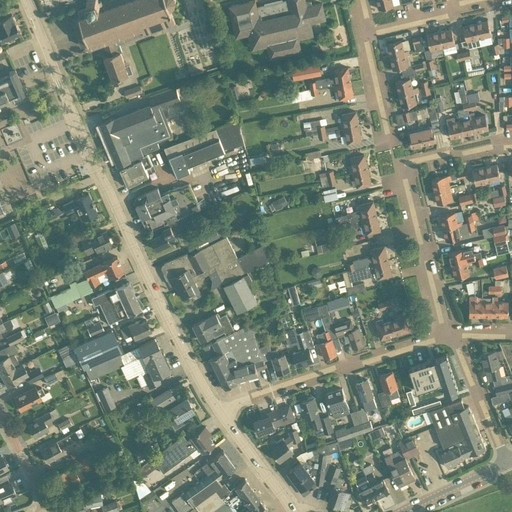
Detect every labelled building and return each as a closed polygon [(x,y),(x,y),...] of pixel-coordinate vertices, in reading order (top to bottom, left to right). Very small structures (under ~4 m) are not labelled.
[(72,19),(74,25),(78,24),(81,23),(86,38),(83,39),(80,40),(82,46),(88,43),(90,43),(92,48),(104,44),(105,49),(116,45),(119,44),(117,39),(123,37),(135,33),(142,30),(144,34),(144,35),(164,28),(175,24),(172,14),(171,13),(170,9),(175,5),(176,0),(108,0),(102,2),(101,0),(99,0),(98,0),(88,0),(89,2),(90,6),(78,11),(80,16),(79,17),(72,19)] [(255,0),(245,0),(227,4),(234,36),(247,34),(251,48),(266,45),(269,58),(301,51),(298,37),(314,34),(311,21),(326,18),(321,0),(319,0),(306,3),(305,0),(273,0),(256,4),(255,0)] [(376,0),(379,9),(393,5),(391,0),(376,0)] [(0,40),(1,42),(19,34),(14,22),(11,15),(0,20),(0,40)] [(487,20),(475,23),(479,38),(491,35),(487,20)] [(466,41),(479,38),(475,23),(463,26),(466,41)] [(451,29),(439,32),(443,46),(455,44),(451,29)] [(430,49),(443,46),(439,32),(427,35),(430,49)] [(135,33),(123,37),(124,41),(136,37),(135,33)] [(498,44),(503,43),(503,42),(510,42),(511,41),(511,34),(510,35),(510,37),(498,38),(498,44)] [(412,38),(415,52),(424,50),(421,36),(412,38)] [(387,44),(390,56),(409,52),(409,49),(404,51),(401,40),(387,44)] [(121,77),(129,75),(121,52),(122,52),(119,44),(116,45),(105,49),(108,56),(104,58),(112,80),(113,80),(115,86),(123,83),(121,77)] [(6,50),(0,52),(0,58),(8,56),(6,50)] [(409,52),(390,56),(393,69),(401,67),(402,73),(415,70),(413,64),(407,66),(405,56),(410,55),(409,52)] [(423,63),(414,64),(416,70),(427,67),(426,60),(422,61),(423,63)] [(319,64),(293,68),(294,78),(321,73),(319,64)] [(329,77),(316,79),(316,81),(317,87),(333,84),(333,85),(351,82),(349,67),(334,69),(336,78),(329,79),(329,77)] [(19,96),(19,95),(21,94),(25,93),(15,69),(11,71),(8,72),(10,75),(0,79),(0,103),(9,100),(8,98),(11,96),(13,101),(14,100),(19,96)] [(471,76),(464,78),(467,92),(474,91),(471,76)] [(396,81),(399,94),(418,89),(418,87),(413,88),(410,77),(396,81)] [(422,88),(429,86),(427,80),(420,82),(422,88)] [(351,82),(333,85),(334,91),(338,91),(339,99),(353,97),(353,96),(352,90),(352,87),(351,82)] [(140,85),(124,91),(127,97),(143,91),(140,85)] [(118,164),(146,154),(143,147),(173,135),(163,108),(181,101),(175,86),(149,97),(152,104),(114,119),(113,118),(102,123),(118,164)] [(214,86),(209,88),(212,96),(217,94),(214,86)] [(430,93),(429,86),(422,88),(423,95),(430,93)] [(464,88),(458,89),(461,102),(467,101),(464,88)] [(418,89),(399,94),(402,106),(416,103),(416,102),(418,101),(416,92),(419,92),(418,89)] [(478,92),(467,95),(469,102),(471,109),(476,108),(475,101),(480,99),(478,92)] [(511,100),(505,101),(499,101),(500,110),(505,110),(506,110),(506,106),(511,105),(511,100)] [(434,105),(428,106),(431,120),(437,118),(434,105)] [(464,108),(457,110),(460,121),(463,135),(476,132),(471,113),(469,113),(468,110),(465,111),(464,108)] [(341,129),(359,125),(356,111),(342,113),(344,121),(340,122),(341,129)] [(474,112),(471,113),(476,132),(489,129),(485,115),(475,117),(474,112)] [(451,138),(463,135),(460,121),(455,122),(454,117),(446,119),(451,138)] [(225,151),(244,143),(239,123),(238,120),(221,126),(204,132),(164,147),(176,176),(185,173),(190,171),(189,167),(225,153),(225,151)] [(311,128),(305,130),(307,135),(318,133),(326,131),(325,125),(321,126),(319,120),(310,121),(311,128)] [(341,129),(326,131),(327,135),(337,133),(338,136),(346,134),(348,143),(361,140),(359,125),(341,129)] [(432,126),(420,129),(424,144),(436,141),(432,126)] [(411,147),(424,144),(420,129),(408,132),(411,147)] [(319,139),(327,138),(327,135),(326,131),(318,133),(319,139)] [(321,156),(320,149),(305,152),(306,159),(313,158),(321,156)] [(148,153),(146,154),(118,164),(120,169),(128,186),(142,179),(142,178),(149,175),(145,167),(152,164),(148,153)] [(265,154),(250,157),(251,164),(267,161),(265,154)] [(350,172),(367,168),(364,154),(351,157),(352,165),(348,166),(350,172)] [(497,164),(484,167),(488,181),(500,179),(500,177),(498,170),(497,164)] [(476,184),(488,181),(484,167),(472,169),(476,184)] [(367,168),(350,172),(345,174),(347,180),(355,178),(357,186),(367,184),(371,183),(367,168)] [(333,170),(319,173),(321,179),(334,176),(333,170)] [(435,191),(450,188),(447,175),(436,178),(432,179),(434,190),(435,191)] [(334,176),(321,179),(322,186),(327,184),(336,182),(334,176)] [(138,204),(136,205),(142,218),(144,217),(150,229),(151,231),(162,226),(163,225),(189,213),(200,208),(198,203),(189,183),(181,187),(173,188),(161,194),(158,187),(138,197),(141,203),(138,204)] [(336,187),(322,190),(324,200),(338,197),(338,196),(340,196),(339,194),(339,192),(337,193),(336,187)] [(452,199),(450,188),(435,191),(438,203),(453,200),(452,199)] [(76,208),(81,220),(97,213),(88,193),(62,204),(66,213),(76,208)] [(471,193),(459,196),(461,204),(473,201),(471,193)] [(504,195),(492,197),(495,206),(506,204),(504,195)] [(282,197),(272,202),(276,210),(286,204),(284,201),(284,199),(282,197)] [(359,219),(376,215),(373,201),(360,204),(361,210),(355,211),(353,211),(347,213),(349,222),(359,219)] [(219,210),(216,203),(205,208),(208,215),(219,210)] [(250,210),(249,218),(257,219),(258,211),(250,210)] [(443,229),(463,224),(462,221),(457,222),(455,212),(440,215),(443,229)] [(191,218),(189,213),(163,225),(164,229),(170,226),(169,223),(182,218),(186,228),(201,222),(198,215),(191,218)] [(464,216),(466,223),(473,222),(473,221),(472,214),(464,216)] [(376,215),(359,219),(361,226),(365,225),(367,233),(380,230),(376,215)] [(165,232),(151,238),(152,240),(153,242),(156,250),(170,243),(167,237),(175,234),(186,228),(182,218),(169,223),(170,226),(164,229),(165,232)] [(475,229),(473,222),(466,223),(463,224),(443,229),(446,241),(452,239),(470,235),(469,231),(475,229)] [(14,223),(6,227),(12,239),(19,235),(14,223)] [(504,224),(492,227),(494,235),(506,232),(504,224)] [(196,246),(197,250),(202,248),(226,236),(224,230),(223,229),(221,225),(204,233),(208,240),(196,246)] [(111,245),(105,231),(90,238),(82,242),(79,235),(68,240),(73,250),(83,246),(85,249),(94,245),(97,251),(111,245)] [(204,233),(191,240),(194,247),(196,246),(208,240),(204,233)] [(494,240),(495,245),(507,242),(506,239),(508,239),(507,233),(493,236),(494,238),(494,240)] [(178,240),(175,234),(167,237),(170,243),(178,240)] [(187,252),(164,262),(168,269),(170,273),(171,276),(172,275),(172,276),(172,277),(174,280),(175,283),(176,284),(177,285),(180,291),(179,292),(181,296),(182,295),(183,298),(190,294),(191,294),(193,299),(198,297),(201,295),(198,290),(196,285),(194,281),(198,279),(207,274),(209,274),(211,277),(212,279),(212,280),(214,282),(219,279),(220,281),(221,283),(221,284),(223,283),(247,270),(271,257),(264,244),(263,245),(242,255),(237,258),(234,250),(230,243),(228,239),(226,236),(202,248),(197,250),(197,251),(195,252),(189,255),(187,252)] [(316,245),(318,253),(343,246),(345,246),(343,238),(316,245)] [(347,270),(349,270),(388,260),(384,245),(371,249),(373,257),(371,258),(370,256),(351,261),(351,263),(346,264),(347,270)] [(472,247),(463,249),(455,251),(449,252),(452,264),(452,265),(472,260),(474,260),(475,260),(473,254),(472,247)] [(69,288),(50,296),(55,307),(92,290),(90,286),(100,282),(97,276),(105,272),(108,278),(123,271),(117,257),(83,272),(86,279),(75,284),(76,285),(69,288)] [(349,270),(351,281),(370,276),(369,272),(376,270),(378,278),(392,274),(388,260),(349,270)] [(472,263),(472,260),(452,265),(455,277),(455,278),(469,274),(467,264),(472,263)] [(321,264),(325,275),(336,272),(333,261),(321,264)] [(506,265),(493,268),(495,278),(508,275),(506,265)] [(233,303),(238,312),(242,310),(257,302),(258,302),(256,298),(248,282),(252,280),(248,272),(244,274),(224,285),(226,290),(227,291),(228,293),(228,294),(233,303)] [(141,308),(135,295),(129,282),(115,288),(109,290),(109,289),(91,297),(94,305),(99,303),(108,323),(126,315),(141,308)] [(364,282),(346,287),(348,295),(353,293),(358,292),(366,290),(364,282)] [(466,283),(469,294),(474,292),(472,282),(469,283),(466,283)] [(469,296),(469,316),(482,316),(482,301),(482,296),(469,296)] [(492,301),(482,301),(482,316),(495,316),(495,296),(492,296),(492,301)] [(498,296),(495,296),(495,316),(508,316),(508,314),(508,306),(508,301),(507,301),(498,301),(498,296)] [(384,301),(387,308),(393,306),(391,299),(384,301)] [(380,310),(387,308),(384,301),(378,303),(380,310)] [(57,312),(68,308),(65,303),(55,307),(57,312)] [(326,303),(303,310),(306,321),(321,316),(329,314),(326,303)] [(55,311),(44,316),(48,325),(59,320),(55,311)] [(224,331),(226,335),(235,331),(226,314),(220,317),(218,312),(201,321),(194,324),(202,340),(214,334),(215,336),(224,331)] [(398,319),(391,321),(395,334),(409,329),(404,315),(404,312),(397,314),(398,319)] [(333,325),(329,314),(322,316),(327,331),(329,330),(328,327),(333,325)] [(2,322),(0,322),(0,337),(2,337),(0,333),(0,332),(6,329),(11,328),(12,325),(9,319),(2,322)] [(137,320),(128,324),(128,325),(120,328),(124,338),(133,334),(134,338),(151,330),(146,319),(138,323),(137,320)] [(334,325),(339,338),(348,334),(353,348),(365,344),(361,334),(359,328),(355,329),(354,325),(352,319),(334,325)] [(381,338),(395,334),(391,321),(384,323),(382,319),(375,322),(381,338)] [(100,322),(87,328),(90,336),(104,330),(100,322)] [(241,327),(235,331),(226,335),(212,342),(213,344),(218,355),(211,358),(226,388),(238,382),(237,380),(258,374),(257,370),(265,367),(263,359),(257,341),(251,323),(241,327)] [(332,340),(339,338),(334,325),(333,325),(328,327),(329,330),(327,331),(325,332),(319,334),(317,334),(319,342),(324,358),(337,353),(332,340)] [(297,344),(299,350),(293,352),(297,366),(304,364),(308,362),(312,361),(313,361),(310,350),(315,348),(313,343),(309,330),(296,333),(295,329),(284,333),(289,346),(297,344)] [(20,330),(5,337),(9,344),(24,337),(20,330)] [(83,369),(85,368),(121,353),(116,341),(115,341),(111,331),(73,347),(83,369)] [(122,354),(121,353),(85,368),(90,379),(130,362),(132,366),(128,368),(132,376),(143,371),(144,373),(142,374),(149,388),(160,382),(157,375),(168,370),(168,369),(170,368),(166,360),(164,360),(162,357),(164,356),(162,351),(160,352),(154,339),(122,354)] [(213,344),(212,342),(203,346),(203,347),(205,351),(210,348),(209,346),(213,344)] [(0,356),(2,359),(0,359),(0,373),(0,374),(20,364),(14,353),(17,351),(13,343),(0,349),(0,356)] [(69,343),(57,348),(62,359),(74,353),(69,343)] [(264,361),(273,358),(278,373),(290,369),(285,353),(278,355),(277,352),(276,349),(270,351),(268,344),(259,347),(264,361)] [(502,377),(499,366),(495,350),(482,353),(485,369),(488,368),(491,380),(502,377)] [(446,355),(409,366),(417,390),(442,382),(447,394),(458,391),(446,355)] [(20,364),(0,374),(6,386),(26,375),(29,382),(40,376),(35,368),(28,372),(23,362),(20,364)] [(54,371),(43,377),(47,384),(58,378),(54,371)] [(400,395),(398,387),(392,371),(379,375),(384,390),(378,392),(382,405),(392,402),(391,398),(400,395)] [(357,410),(362,422),(369,420),(365,410),(376,407),(373,396),(368,379),(356,383),(361,399),(362,399),(365,407),(357,410)] [(511,381),(495,386),(497,394),(508,391),(511,390),(511,381)] [(115,406),(107,386),(96,391),(105,410),(115,406)] [(41,387),(36,390),(34,387),(14,398),(20,410),(41,399),(39,396),(44,393),(41,387)] [(342,387),(326,393),(333,413),(342,411),(343,414),(350,412),(342,387)] [(166,401),(170,407),(169,408),(172,413),(167,416),(174,429),(189,420),(186,415),(193,410),(185,398),(176,403),(173,397),(169,389),(150,400),(155,408),(166,401)] [(328,415),(319,418),(313,397),(295,403),(297,411),(303,409),(306,417),(311,415),(317,436),(333,431),(328,415)] [(463,457),(464,458),(485,449),(479,433),(479,432),(472,413),(471,414),(468,406),(464,407),(461,399),(428,410),(436,428),(435,428),(443,447),(443,446),(444,446),(447,450),(454,447),(453,443),(462,439),(463,439),(464,443),(461,445),(462,448),(460,449),(463,457)] [(281,425),(282,425),(294,420),(289,406),(266,414),(267,416),(254,421),(258,433),(274,428),(273,424),(280,422),(281,425)] [(34,435),(34,436),(48,429),(45,423),(53,419),(53,418),(58,415),(54,408),(49,411),(48,411),(32,419),(34,422),(28,425),(31,430),(31,432),(32,434),(34,435)] [(338,440),(352,436),(365,431),(362,422),(357,410),(350,412),(354,425),(345,428),(345,426),(335,429),(338,440)] [(68,418),(58,423),(61,429),(71,424),(68,418)] [(369,420),(362,422),(365,431),(373,429),(370,420),(369,420)] [(187,454),(198,447),(202,452),(214,443),(207,435),(210,433),(205,426),(186,440),(183,436),(147,459),(151,465),(155,463),(162,473),(187,454)] [(369,432),(372,440),(384,434),(380,427),(369,432)] [(278,445),(271,450),(280,461),(293,451),(289,445),(294,441),(299,439),(296,429),(289,431),(290,436),(285,440),(282,437),(275,442),(278,445)] [(74,431),(40,449),(47,462),(62,454),(59,449),(76,439),(77,437),(74,431)] [(97,435),(91,438),(94,444),(100,440),(97,435)] [(115,442),(112,435),(100,441),(103,447),(115,442)] [(404,440),(411,455),(419,451),(412,435),(403,439),(404,440)] [(338,440),(337,440),(340,449),(355,445),(352,436),(338,440)] [(455,462),(464,458),(463,457),(460,449),(462,448),(461,445),(464,443),(462,439),(453,443),(454,447),(441,453),(447,467),(456,463),(455,462)] [(337,440),(324,444),(327,454),(340,449),(337,440)] [(406,458),(411,455),(404,440),(397,444),(399,449),(393,452),(407,482),(415,479),(406,458)] [(316,484),(323,485),(324,478),(326,461),(327,454),(324,444),(312,448),(314,456),(303,464),(301,461),(289,472),(305,491),(307,492),(316,484)] [(183,511),(193,505),(195,507),(222,486),(217,480),(235,467),(223,450),(201,466),(207,474),(171,501),(179,511),(183,511)] [(75,451),(70,454),(74,461),(79,459),(75,451)] [(399,486),(407,482),(393,452),(385,456),(399,486)] [(72,487),(71,485),(84,479),(79,471),(90,466),(85,457),(75,462),(78,467),(66,474),(64,470),(55,475),(63,491),(72,487)] [(326,462),(324,478),(335,482),(331,492),(328,502),(333,504),(347,509),(351,499),(348,498),(350,492),(340,488),(344,478),(338,476),(341,467),(326,462)] [(370,485),(377,498),(389,492),(383,479),(377,482),(372,471),(375,470),(371,463),(362,468),(366,476),(370,485)] [(0,477),(0,501),(15,494),(10,481),(9,481),(6,475),(0,477)] [(364,504),(377,498),(370,485),(366,476),(355,481),(360,490),(358,491),(364,504)] [(224,484),(222,486),(195,507),(198,511),(263,511),(266,510),(267,509),(244,479),(229,491),(224,484)] [(156,496),(153,490),(142,497),(145,503),(156,496)] [(99,495),(65,501),(67,511),(81,511),(83,511),(82,505),(86,505),(86,507),(101,504),(99,495)] [(115,500),(101,506),(103,511),(109,511),(118,509),(115,500)]
